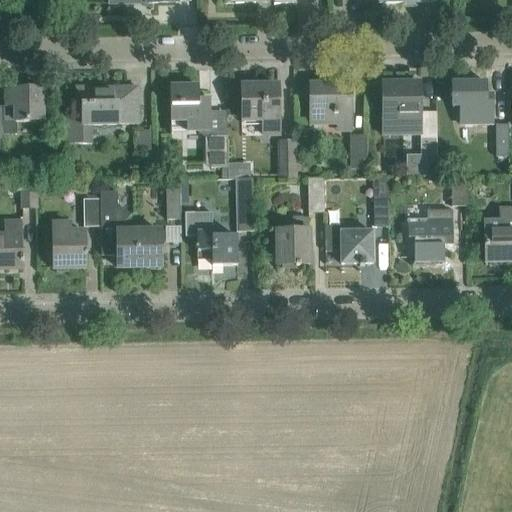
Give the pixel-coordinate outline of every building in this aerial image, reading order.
[(492,122),(492,95),(486,95),(486,83),(452,83),(452,109),(461,109),(461,123),(492,122)] [(208,84),(207,98),(220,98),(220,85),(208,84)] [(350,126),(350,104),(350,84),(310,85),(310,125),(338,125),(338,132),(351,132),(351,126),(350,126)] [(382,136),(420,136),(421,136),(420,84),(382,84),(382,136)] [(279,137),(278,106),(278,86),(262,86),(262,87),(244,88),(244,86),(242,86),(242,123),(263,122),(263,137),(279,137)] [(210,132),(210,112),(210,100),(199,100),(199,87),(170,88),(170,122),(186,122),(186,132),(210,132)] [(76,89),(76,106),(80,106),(80,117),(61,117),(61,145),(91,144),(91,127),(138,126),(138,88),(76,89)] [(3,135),(16,135),(16,123),(42,123),(42,90),(6,90),(6,107),(3,107),(3,135)] [(508,126),(495,126),(496,158),(509,158),(508,126)] [(227,135),(204,136),(204,140),(205,168),(220,168),(220,182),(228,181),(228,167),(227,135)] [(367,136),(349,136),(350,171),(368,170),(367,136)] [(420,139),(420,156),(420,177),(437,177),(437,139),(420,139)] [(295,143),(278,143),(279,179),(296,179),(295,143)] [(308,215),(324,215),(324,179),(307,179),(308,215)] [(388,179),(373,179),(373,201),(388,200),(388,179)] [(451,208),(468,208),(468,180),(451,180),(451,208)] [(251,181),(235,181),(236,233),(253,233),(251,181)] [(21,210),(37,210),(37,184),(21,184),(21,210)] [(179,191),(166,191),(166,221),(180,221),(179,191)] [(101,245),(95,245),(95,254),(100,254),(100,257),(117,257),(117,269),(161,268),(160,232),(122,233),(122,224),(124,224),(131,217),(124,209),(117,209),(117,193),(100,193),(100,200),(99,200),(100,228),(101,245)] [(99,200),(83,201),(84,229),(100,228),(99,200)] [(374,229),(389,228),(388,200),(373,201),(374,229)] [(511,263),(511,211),(500,211),(500,223),(484,223),(485,264),(511,263)] [(427,225),(408,225),(408,240),(414,239),(414,265),(443,264),(443,248),(453,248),(452,212),(427,212),(427,225)] [(212,232),(212,213),(184,214),(185,238),(186,238),(186,237),(197,237),(197,262),(211,262),(211,267),(237,267),(237,237),(223,237),(223,232),(212,232)] [(309,266),(309,246),(309,219),(293,219),(293,232),(277,232),(277,266),(309,266)] [(21,258),(20,223),(3,224),(4,237),(0,237),(0,270),(21,271),(21,264),(23,264),(23,259),(21,258)] [(86,253),(85,253),(84,233),(70,234),(70,225),(52,226),(53,271),(85,270),(85,257),(87,257),(86,253)] [(372,233),(342,233),(342,225),(325,226),(325,252),(341,252),(341,265),(373,265),(372,233)]
